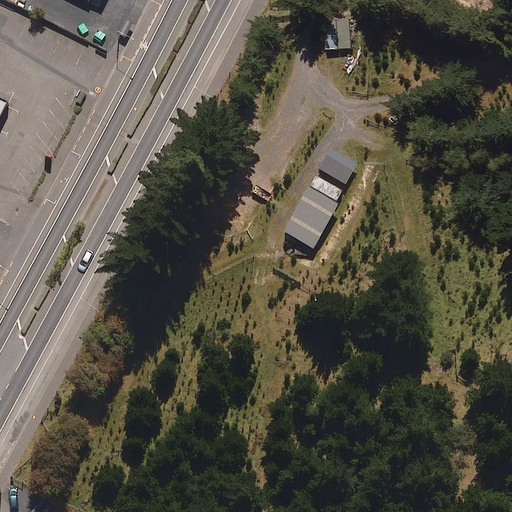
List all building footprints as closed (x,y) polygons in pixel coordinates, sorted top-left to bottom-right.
[(350,49),(349,18),(323,19),(325,50),(350,49)] [(0,117),(8,102),(0,97),(0,117)] [(330,147),(318,169),(346,184),(358,162),(330,147)] [(316,175),(310,186),(337,201),(342,190),(316,175)] [(339,204),(308,186),(286,232),(314,249),(339,204)]
